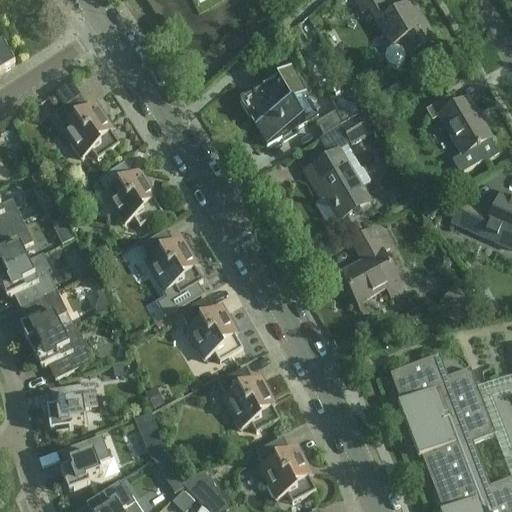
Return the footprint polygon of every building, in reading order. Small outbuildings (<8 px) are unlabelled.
[(379,0),(361,0),(356,4),(363,16),(368,12),(391,51),(387,53),(385,60),(389,67),(396,69),(403,65),(404,60),(436,42),(413,4),(389,17),(379,0)] [(0,76),(14,68),(0,44),(0,76)] [(291,73),(239,104),(266,149),(318,118),(291,73)] [(362,118),(362,117),(347,91),(331,100),(339,114),(317,126),(324,139),(341,130),(362,118)] [(374,95),(357,105),(363,115),(380,105),(374,95)] [(54,97),(47,102),(50,107),(55,108),(59,105),(54,97)] [(490,142),(491,141),(468,102),(456,109),(450,98),(426,113),(432,123),(439,119),(462,157),(452,163),(460,177),(483,164),(485,166),(499,158),(490,142)] [(79,99),(54,116),(72,142),(69,144),(81,162),(91,155),(97,163),(119,148),(104,127),(107,125),(95,106),(87,111),(79,99)] [(362,118),(341,130),(351,148),(374,135),(364,116),(362,117),(362,118)] [(338,154),(304,174),(321,203),(327,199),(341,223),(369,207),(338,154)] [(131,178),(124,166),(98,182),(115,208),(112,210),(123,229),(134,222),(139,231),(162,216),(148,194),(151,192),(139,173),(131,178)] [(37,174),(27,179),(30,185),(36,187),(42,184),(37,174)] [(511,198),(502,194),(492,218),(461,205),(452,227),(511,253),(511,251),(511,198)] [(409,200),(400,206),(403,212),(412,206),(409,200)] [(0,235),(22,225),(12,203),(0,209),(0,235)] [(0,279),(28,266),(21,252),(33,246),(22,225),(0,235),(0,279)] [(362,265),(341,277),(357,307),(386,291),(392,302),(405,295),(382,255),(389,251),(377,230),(351,244),(362,265)] [(166,233),(140,249),(155,275),(152,277),(164,296),(167,302),(158,307),(166,320),(169,319),(204,297),(198,287),(202,285),(189,262),(192,261),(181,241),(173,246),(166,233)] [(97,256),(87,262),(93,272),(103,266),(97,256)] [(28,266),(0,279),(0,289),(6,303),(14,299),(20,313),(56,295),(46,274),(49,272),(42,259),(28,266)] [(437,264),(436,270),(439,275),(445,276),(450,273),(451,267),(447,262),(442,261),(437,264)] [(68,308),(85,300),(77,281),(59,289),(68,308)] [(461,294),(444,315),(455,324),(458,320),(466,327),(477,315),(469,308),(472,304),(461,294)] [(19,330),(30,351),(62,336),(55,322),(67,316),(56,295),(20,313),(27,326),(19,330)] [(213,314),(206,301),(180,317),(196,343),(192,345),(204,364),(214,358),(219,366),(242,353),(229,330),(232,328),(221,309),(213,314)] [(489,304),(479,310),(486,321),(496,316),(489,304)] [(166,320),(155,327),(159,334),(173,326),(169,319),(166,320)] [(74,330),(62,336),(30,351),(41,373),(48,369),(55,383),(91,366),(80,344),(74,330)] [(411,368),(390,376),(401,405),(398,406),(419,460),(421,459),(441,511),(511,511),(511,379),(509,380),(497,383),(477,390),(470,371),(447,380),(439,358),(418,366),(411,368)] [(122,369),(113,370),(114,379),(124,377),(122,369)] [(252,384),(245,371),(218,385),(233,412),(230,414),(240,433),(251,428),(256,436),(279,424),(267,401),(270,399),(260,379),(252,384)] [(94,387),(55,393),(58,410),(47,412),(50,436),(73,433),(72,427),(86,424),(84,413),(98,411),(94,387)] [(155,389),(144,395),(153,411),(163,406),(155,389)] [(150,417),(133,424),(136,431),(153,424),(150,417)] [(101,439),(65,453),(71,470),(60,474),(68,496),(90,488),(88,482),(101,477),(97,466),(110,462),(101,439)] [(289,454),(282,441),(255,455),(269,482),(266,484),(276,503),(287,498),(292,507),(316,495),(304,471),(307,470),(297,450),(289,454)] [(167,454),(151,464),(156,473),(171,463),(167,454)] [(202,508),(209,505),(201,491),(208,487),(203,476),(181,488),(202,508)] [(134,511),(119,489),(86,510),(87,511),(134,511)] [(182,494),(172,504),(179,511),(185,511),(192,505),(182,494)]
